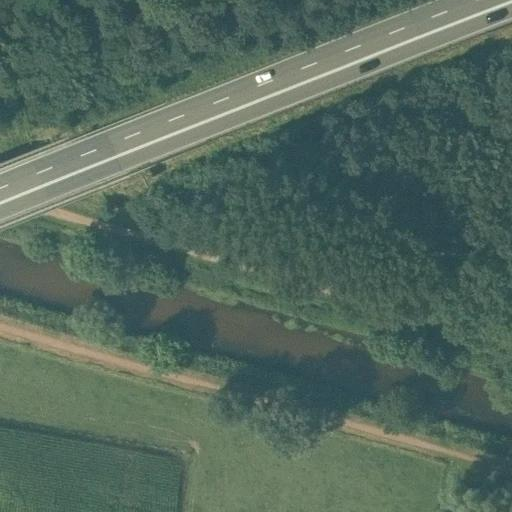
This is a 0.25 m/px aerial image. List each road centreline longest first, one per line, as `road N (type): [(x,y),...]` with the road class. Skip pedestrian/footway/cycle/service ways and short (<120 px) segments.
road 1 (trunk): [(0,207),(511,8)]
road 2 (trunk): [(468,0),(0,184)]
